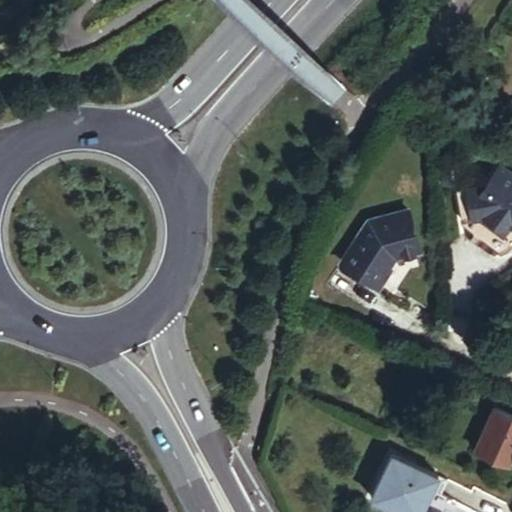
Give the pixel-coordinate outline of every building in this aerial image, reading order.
[(493,231),(503,229),(511,234),(511,184),(503,197),(474,203),(480,233),(493,231)] [(394,252),(419,245),(408,205),(369,216),(341,256),(377,282),(391,263),(388,261),(394,252)] [(511,234),(503,229),(493,231),(511,243),(511,234)] [(511,463),(511,413),(498,407),(479,449),(511,463)] [(409,511),(424,511),(442,477),(395,454),(375,496),(409,511)]
